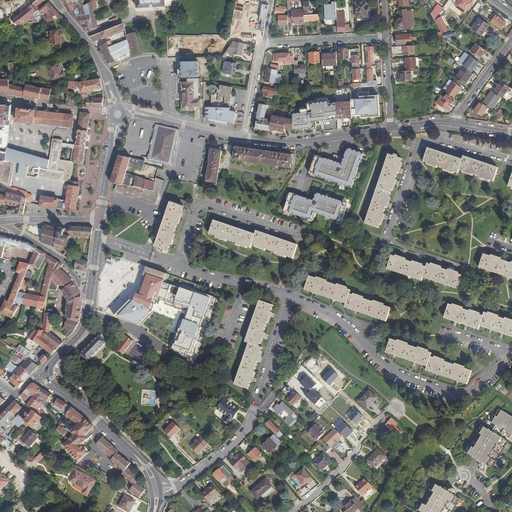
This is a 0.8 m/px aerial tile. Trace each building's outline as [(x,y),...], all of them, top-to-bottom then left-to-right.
[(77,2),(75,2),(75,4),(78,8),(79,10),(75,11),(75,10),(77,10),(74,5),(73,5),(72,1),(71,0),(64,3),(68,11),(74,17),(85,15),(83,6),(83,4),(77,2)] [(85,15),(74,17),(86,31),(97,27),(96,13),(95,13),(92,0),(83,6),(85,15)] [(254,31),(257,1),(245,0),(243,0),(240,29),(254,31)] [(308,1),(303,1),(305,15),(312,14),(312,10),(310,10),(309,2),(308,2),(308,1)] [(355,1),(356,18),(356,20),(370,19),(369,1),(355,1)] [(434,20),(444,6),(439,2),(431,14),(434,20)] [(39,10),(37,6),(34,3),(28,7),(33,14),(39,10)] [(33,14),(38,22),(62,18),(49,3),(39,10),(33,14)] [(336,18),(336,12),(335,5),(325,5),(326,18),(336,18)] [(38,22),(33,14),(28,7),(18,15),(24,24),(38,22)] [(289,31),(288,16),(284,16),(285,7),(279,7),(279,9),(276,8),(275,15),(279,14),(278,16),(279,25),(283,24),(284,31),(289,31)] [(304,22),(303,9),(291,10),(291,13),(287,13),(288,22),(292,21),(292,23),(299,22),(299,23),(304,22)] [(414,26),(412,11),(406,11),(406,10),(399,10),(400,18),(398,19),(397,20),(396,22),(396,24),(397,26),(398,27),(400,28),(405,27),(405,29),(411,28),(410,26),(414,26)] [(336,12),(336,18),(337,31),(345,30),(345,22),(342,22),(342,17),(344,17),(344,11),(336,12)] [(24,24),(18,15),(9,22),(12,26),(24,24)] [(443,16),(434,21),(437,25),(440,32),(441,33),(441,34),(447,31),(446,28),(448,27),(443,16)] [(504,22),(497,16),(492,23),(499,28),(504,22)] [(485,28),(486,29),(489,25),(479,18),(472,28),(481,35),(484,31),(483,31),(485,28)] [(92,42),(125,30),(123,24),(89,36),(92,42)] [(53,44),(61,43),(62,43),(61,36),(59,37),(58,31),(47,32),(48,37),(50,36),(52,44),(53,44)] [(135,33),(127,35),(128,39),(128,40),(132,55),(141,55),(135,33)] [(411,34),(396,35),(396,44),(406,44),(406,41),(411,40),(411,34)] [(192,37),(172,38),(173,53),(192,52),(192,37)] [(132,55),(128,39),(109,47),(107,43),(99,47),(101,50),(99,51),(104,60),(106,59),(108,64),(118,59),(132,55)] [(242,56),(244,43),(233,41),(225,52),(230,53),(230,55),(234,56),(234,54),(242,56)] [(479,57),(485,50),(476,43),(471,51),(479,57)] [(414,54),(414,45),(404,45),(404,55),(414,54)] [(373,61),(372,46),(364,46),(365,61),(368,62),(368,64),(372,63),(372,61),(373,61)] [(350,58),(350,49),(339,50),(339,58),(350,58)] [(359,67),(358,55),(355,55),(354,49),(351,49),(352,68),(359,67)] [(319,62),(318,52),(309,52),(309,62),(319,62)] [(337,64),(336,53),(321,54),(322,65),(337,64)] [(419,68),(418,65),(418,57),(406,58),(406,64),(405,64),(405,68),(408,68),(415,68),(419,68)] [(471,71),(477,63),(470,58),(464,66),(471,71)] [(228,68),(223,67),(222,72),(234,74),(236,63),(231,63),(231,61),(229,60),(229,62),(228,68)] [(8,71),(11,71),(16,70),(15,61),(7,63),(8,71)] [(177,62),(177,78),(198,77),(197,61),(177,62)] [(298,74),(305,73),(304,66),(297,66),(297,61),(293,61),(294,74),(298,74)] [(61,72),(59,62),(49,65),(52,79),(65,76),(64,71),(61,72)] [(472,73),(463,67),(455,78),(464,84),(472,73)] [(278,70),(271,69),(268,68),(266,81),(280,84),(282,75),(278,74),(278,70)] [(360,79),(359,68),(351,69),(352,79),(360,79)] [(367,87),(376,86),(376,81),(372,81),(371,69),(366,69),(367,87)] [(411,81),(411,71),(408,71),(400,71),(401,81),(411,81)] [(10,89),(50,100),(51,90),(41,88),(41,89),(35,88),(35,87),(26,85),(26,89),(14,87),(14,86),(10,84),(9,79),(0,79),(0,91),(7,90),(7,89),(10,89)] [(82,95),(86,95),(92,94),(91,90),(102,89),(100,79),(80,82),(82,95)] [(185,96),(185,110),(197,110),(197,107),(200,107),(200,100),(197,100),(197,80),(187,80),(187,84),(181,84),(181,96),(185,96)] [(444,90),(446,92),(453,97),(458,90),(459,91),(462,87),(452,80),(444,90)] [(494,92),(500,96),(502,98),(510,87),(502,81),(494,92)] [(216,108),(221,85),(220,85),(218,90),(217,90),(216,87),(213,85),(211,84),(210,85),(209,87),(210,89),(211,90),(213,91),(215,93),(215,94),(211,94),(210,106),(203,105),(204,116),(208,117),(214,118),(216,108)] [(227,108),(230,108),(229,97),(230,96),(232,87),(221,85),(216,108),(214,118),(232,122),(233,119),(235,119),(236,114),(231,113),(232,111),(230,110),(227,110),(227,108)] [(276,94),(277,89),(264,87),(263,91),(264,91),(263,96),(270,97),(271,93),(276,94)] [(492,107),(500,96),(494,92),(492,90),(484,101),(492,107)] [(74,99),(74,94),(74,93),(61,92),(60,99),(67,100),(67,105),(75,107),(75,99),(74,99)] [(379,113),(378,105),(375,105),(375,100),(371,100),(369,100),(369,98),(370,98),(370,95),(369,95),(368,92),(359,92),(356,95),(357,99),(351,99),(351,101),(351,111),(351,114),(359,113),(359,115),(363,114),(363,117),(374,116),(374,114),(379,113)] [(454,99),(447,94),(444,97),(442,94),(436,102),(445,109),(450,106),(448,104),(449,102),(451,103),(454,99)] [(375,105),(378,105),(378,95),(370,95),(370,98),(369,98),(369,100),(371,100),(375,100),(375,105)] [(411,108),(411,96),(406,97),(406,98),(402,98),(402,108),(411,108)] [(103,104),(104,98),(92,98),(92,99),(87,98),(87,99),(87,105),(87,107),(103,107),(103,104)] [(327,101),(321,101),(322,119),(337,118),(336,102),(328,103),(328,100),(327,101)] [(306,102),(307,107),(308,128),(316,125),(315,119),(322,119),(321,101),(314,101),(307,102),(306,102)] [(351,111),(351,101),(336,102),(337,118),(344,117),(344,121),(348,121),(348,117),(352,117),(351,114),(351,111)] [(480,115),(487,106),(480,102),(474,110),(480,115)] [(270,130),(272,120),(265,118),(267,105),(260,103),(258,111),(259,112),(259,115),(263,116),(262,118),(257,117),(255,131),(269,134),(269,132),(270,130)] [(0,124),(5,125),(5,130),(0,129),(0,158),(7,160),(8,150),(12,106),(7,106),(7,105),(0,104),(0,124)] [(292,110),(293,117),(293,132),(294,133),(308,128),(307,107),(304,108),(299,109),(292,110)] [(59,125),(69,127),(73,127),(74,115),(35,111),(36,110),(18,108),(17,122),(34,124),(34,123),(59,125)] [(76,149),(74,162),(84,163),(91,114),(82,113),(77,146),(76,149)] [(288,128),(288,131),(293,132),(293,117),(273,113),(272,120),(270,130),(285,133),(285,130),(286,127),(288,128)] [(156,124),(149,160),(172,164),(179,129),(156,124)] [(72,173),(74,162),(71,162),(60,160),(62,147),(73,149),(76,149),(77,146),(62,144),(62,140),(54,139),(51,159),(49,168),(72,173)] [(293,155),(236,146),(234,159),(291,167),(293,155)] [(310,172),(335,181),(336,180),(339,181),(338,182),(352,187),(363,153),(349,148),(345,157),(335,154),(333,160),(316,155),(310,172)] [(222,150),(212,149),(207,180),(217,182),(222,150)] [(459,171),(462,161),(452,157),(435,152),(428,149),(423,163),(458,175),(459,171)] [(51,159),(8,150),(7,160),(9,160),(16,162),(41,167),(49,168),(51,159)] [(143,169),(145,160),(119,155),(115,169),(111,182),(117,183),(130,186),(132,177),(131,175),(126,173),(128,166),(143,169)] [(397,169),(400,160),(395,158),(395,156),(393,156),(392,157),(387,156),(364,225),(377,229),(381,220),(386,202),(392,186),(397,169)] [(462,161),(459,171),(494,183),(498,169),(489,166),(471,160),(464,157),(462,161)] [(0,186),(1,184),(11,186),(12,182),(14,174),(16,162),(9,160),(7,160),(0,158),(0,186)] [(39,179),(41,168),(16,163),(14,174),(39,179)] [(72,173),(49,168),(41,167),(41,168),(39,179),(39,180),(63,184),(64,182),(71,183),(71,181),(72,173)] [(135,177),(133,187),(153,191),(155,181),(135,177)] [(130,186),(117,183),(114,190),(155,204),(164,179),(156,178),(154,191),(153,191),(133,187),(130,186)] [(71,181),(71,183),(68,201),(59,200),(59,199),(43,196),(41,206),(76,212),(81,183),(71,181)] [(28,199),(29,194),(15,189),(13,194),(28,199)] [(349,202),(323,193),(323,194),(320,193),(321,192),(317,191),(315,198),(291,190),(284,209),(314,218),(316,210),(342,220),(349,202)] [(28,199),(13,194),(10,193),(7,192),(6,203),(15,205),(16,203),(19,204),(19,206),(17,213),(25,215),(27,204),(28,199)] [(183,205),(178,203),(169,201),(154,245),(168,250),(171,241),(179,216),(183,205)] [(251,245),(255,234),(246,231),(225,224),(213,220),(209,234),(250,248),(251,245)] [(71,254),(72,235),(72,227),(70,227),(69,230),(64,228),(64,229),(61,228),(61,227),(60,227),(60,228),(59,227),(59,229),(47,225),(44,232),(44,231),(43,235),(41,242),(54,247),(54,248),(55,248),(55,247),(59,248),(59,249),(60,250),(60,249),(65,250),(65,251),(66,251),(67,251),(71,254)] [(72,227),(72,235),(92,236),(94,228),(72,227)] [(255,234),(251,245),(292,259),(293,259),(297,245),(289,242),(266,234),(256,231),(255,234)] [(0,257),(2,258),(6,244),(23,248),(35,253),(30,265),(30,266),(36,269),(39,271),(46,259),(46,255),(29,244),(9,239),(6,238),(0,236),(0,257)] [(511,263),(493,257),(485,254),(481,268),(511,278),(511,263)] [(423,278),(426,268),(416,265),(399,259),(391,257),(387,271),(422,282),(423,278)] [(54,272),(59,262),(52,258),(50,260),(49,263),(52,265),(47,277),(47,278),(52,279),(54,272)] [(88,272),(89,262),(77,258),(76,268),(88,272)] [(69,279),(70,277),(59,269),(62,265),(59,262),(54,272),(52,279),(50,290),(57,291),(59,286),(66,287),(67,287),(72,283),(69,279)] [(30,280),(33,273),(28,272),(30,266),(30,265),(21,263),(17,273),(20,274),(13,290),(9,302),(6,300),(0,314),(13,318),(18,306),(15,304),(16,303),(24,304),(26,294),(27,291),(26,291),(29,283),(24,281),(25,278),(30,280)] [(460,280),(462,276),(453,273),(436,268),(427,265),(426,268),(423,278),(457,289),(460,280)] [(171,274),(147,267),(137,299),(114,318),(146,327),(156,313),(162,299),(171,302),(177,286),(174,284),(175,282),(169,280),(171,274)] [(48,298),(49,291),(50,290),(52,279),(47,278),(42,297),(40,307),(44,308),(44,313),(46,313),(46,312),(48,298)] [(346,307),(349,297),(350,293),(309,279),(304,293),(313,296),(334,303),(346,307)] [(67,287),(62,291),(65,295),(76,286),(73,282),(72,283),(67,287)] [(71,320),(78,323),(80,306),(78,306),(78,303),(81,303),(81,301),(78,299),(82,293),(76,286),(65,295),(64,296),(68,301),(67,312),(67,314),(66,319),(69,320),(65,329),(66,329),(69,330),(71,320)] [(218,298),(183,286),(177,306),(187,309),(173,350),(195,358),(207,321),(210,322),(218,298)] [(40,307),(42,297),(26,294),(24,304),(36,306),(40,307)] [(349,297),(346,307),(345,310),(356,314),(377,321),(387,324),(391,310),(349,297)] [(273,306),(259,301),(245,342),(249,343),(235,385),(248,390),(253,378),(260,355),(262,348),(259,347),(262,337),(270,314),(273,306)] [(481,326),(484,316),(449,305),(445,319),(456,322),(467,326),(480,330),(481,326)] [(51,343),(59,349),(64,344),(51,334),(53,319),(51,314),(50,314),(50,313),(46,312),(46,313),(45,325),(44,330),(44,331),(47,331),(43,337),(51,343)] [(484,316),(481,326),(493,330),(503,334),(511,336),(511,321),(485,313),(484,316)] [(160,317),(158,324),(166,327),(168,320),(160,317)] [(65,332),(71,336),(74,332),(80,323),(78,323),(71,320),(69,330),(66,329),(65,332)] [(38,344),(43,337),(47,331),(44,331),(34,332),(26,342),(35,349),(38,344)] [(99,336),(88,347),(86,349),(81,355),(88,362),(107,342),(108,340),(102,334),(100,336),(99,336)] [(46,349),(51,343),(43,337),(38,344),(46,349)] [(126,337),(117,349),(123,354),(133,341),(126,337)] [(433,354),(392,341),(387,355),(394,357),(415,363),(429,368),(428,372),(438,375),(459,382),(469,385),(474,371),(432,358),(433,354)] [(59,349),(51,343),(46,349),(47,350),(51,353),(52,354),(53,354),(59,349)] [(132,353),(145,358),(149,350),(136,344),(132,353)] [(17,352),(19,353),(20,351),(29,357),(31,354),(21,346),(17,352)] [(39,367),(35,364),(31,361),(28,359),(29,357),(20,351),(19,353),(17,355),(26,361),(22,367),(32,375),(39,367)] [(44,364),(48,358),(44,355),(40,359),(44,364)] [(32,375),(22,367),(20,368),(14,366),(9,372),(13,376),(15,375),(24,383),(32,375)] [(19,389),(24,383),(15,375),(13,376),(10,380),(19,389)] [(313,387),(315,389),(320,382),(314,377),(309,384),(313,387)] [(38,393),(42,388),(34,384),(33,384),(28,389),(31,391),(30,393),(32,394),(31,395),(37,400),(40,395),(38,393)] [(38,393),(40,395),(45,398),(41,402),(45,405),(44,406),(47,408),(48,406),(46,404),(49,400),(52,395),(42,388),(38,393)] [(40,403),(37,400),(31,395),(32,394),(30,393),(31,391),(28,389),(21,396),(29,404),(28,405),(43,418),(44,419),(45,417),(44,416),(45,416),(36,408),(39,405),(43,408),(44,406),(45,405),(41,402),(40,403)] [(286,400),(293,406),(301,397),(294,391),(286,400)] [(367,393),(374,400),(376,397),(370,391),(367,393)] [(367,408),(374,401),(373,400),(374,400),(367,393),(360,401),(367,408)] [(67,415),(72,408),(56,398),(53,402),(56,404),(62,409),(61,411),(67,415)] [(239,410),(230,403),(229,402),(228,402),(225,400),(226,400),(224,398),(217,408),(227,415),(223,420),(229,424),(232,419),(233,419),(234,417),(234,416),(235,414),(236,414),(239,410)] [(16,418),(17,417),(15,416),(23,408),(15,401),(7,410),(16,418)] [(295,413),(282,401),(279,405),(277,404),(272,409),(278,415),(284,410),(289,416),(284,421),(290,426),(295,421),(291,417),(295,413)] [(351,403),(345,410),(351,416),(349,417),(358,425),(365,416),(351,403)] [(43,418),(28,405),(26,407),(33,412),(30,415),(28,413),(26,415),(29,417),(27,419),(24,417),(22,419),(25,421),(28,423),(34,429),(43,418)] [(85,418),(72,408),(67,415),(65,418),(67,420),(69,417),(73,420),(69,425),(74,429),(75,428),(86,419),(85,418)] [(507,434),(507,435),(508,436),(508,437),(511,439),(511,438),(511,437),(511,415),(501,409),(496,416),(495,415),(491,422),(504,429),(507,431),(506,432),(507,433),(507,434)] [(25,421),(22,419),(18,416),(17,417),(16,418),(7,410),(0,417),(0,426),(1,427),(6,422),(8,423),(10,421),(12,422),(13,421),(16,424),(14,426),(18,430),(22,426),(25,421)] [(43,418),(34,429),(38,432),(47,421),(44,419),(43,418)] [(86,419),(75,428),(79,433),(90,423),(86,419)] [(398,424),(392,419),(386,426),(394,433),(398,429),(395,427),(398,424)] [(165,431),(173,438),(182,428),(174,421),(165,431)] [(268,425),(275,431),(278,435),(277,436),(280,438),(284,435),(281,432),(280,433),(270,423),(268,425)] [(307,432),(310,435),(311,435),(313,436),(313,438),(315,440),(316,440),(324,433),(315,424),(307,432)] [(503,437),(500,436),(482,425),(478,432),(482,435),(474,448),(470,445),(466,452),(481,461),(484,463),(484,464),(484,466),(484,467),(482,467),(481,468),(481,470),(481,471),(484,472),(485,473),(486,472),(487,469),(487,468),(486,468),(487,465),(494,469),(510,442),(503,437)] [(69,433),(60,426),(57,430),(65,436),(69,433)] [(334,429),(323,440),(331,448),(342,437),(334,429)] [(22,441),(26,444),(30,447),(38,437),(30,431),(27,436),(23,433),(20,438),(23,440),(22,441)] [(106,453),(112,446),(100,435),(98,438),(99,439),(95,444),(106,453)] [(282,443),(275,435),(263,446),(270,454),(282,443)] [(202,436),(191,447),(200,455),(210,443),(202,436)] [(112,459),(117,453),(118,451),(113,446),(112,446),(106,453),(112,459)] [(256,460),(260,457),(262,455),(256,449),(249,455),(256,462),(257,461),(256,460)] [(39,462),(50,452),(48,451),(46,450),(36,459),(39,462)] [(386,458),(379,450),(368,460),(375,468),(386,458)] [(130,463),(117,453),(112,459),(110,461),(115,465),(116,464),(118,466),(117,467),(123,471),(121,475),(126,478),(130,481),(129,481),(134,485),(133,486),(134,487),(133,488),(132,487),(129,490),(139,498),(145,490),(136,482),(140,477),(127,467),(130,463)] [(252,465),(241,454),(230,463),(236,471),(239,469),(243,473),(252,465)] [(312,457),(308,454),(305,457),(304,458),(308,462),(312,458),(312,457)] [(330,462),(323,454),(313,464),(319,471),(322,468),(323,470),(328,466),(327,464),(330,462)] [(89,473),(92,468),(83,463),(80,461),(77,467),(89,473)] [(96,476),(101,471),(94,466),(93,468),(92,468),(89,473),(96,476)] [(222,485),(232,476),(224,466),(214,475),(220,482),(220,483),(222,485)] [(308,482),(310,483),(313,481),(304,469),(295,476),(303,486),(307,483),(308,482)] [(77,481),(76,484),(87,490),(85,494),(90,497),(98,481),(78,471),(73,480),(77,481)] [(101,471),(96,476),(106,482),(108,478),(104,476),(105,474),(101,471)] [(0,490),(10,482),(0,473),(0,490)] [(371,484),(364,477),(358,481),(357,480),(353,485),(360,493),(371,484)] [(260,496),(271,487),(265,480),(251,492),(256,499),(260,496)] [(449,491),(443,488),(433,482),(429,489),(433,491),(425,504),(421,502),(417,509),(414,511),(453,511),(457,505),(456,504),(460,498),(455,495),(456,493),(456,492),(455,491),(455,490),(455,489),(454,488),(453,488),(452,489),(450,488),(449,491)] [(201,495),(208,503),(219,495),(212,486),(201,495)] [(271,487),(260,496),(263,500),(274,490),(271,487)] [(354,494),(349,497),(355,505),(359,509),(363,506),(354,494)] [(129,511),(134,502),(125,496),(119,507),(128,511),(129,511)] [(338,504),(344,511),(345,511),(351,508),(352,507),(355,505),(349,497),(348,496),(338,504)]
